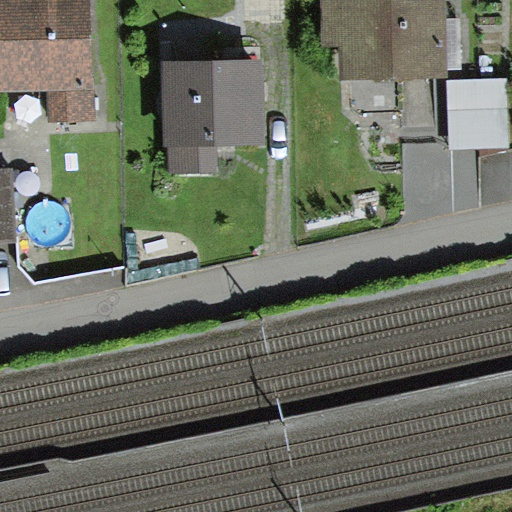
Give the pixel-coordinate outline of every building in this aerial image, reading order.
[(0,0),(0,83),(0,90),(91,87),(88,0),(0,0)] [(313,0),(314,73),(444,72),(443,0),(313,0)] [(265,64),(162,68),(165,150),(267,147),(265,64)] [(511,151),(511,80),(456,83),(459,153),(511,151)] [(0,246),(18,245),(13,171),(0,172),(0,246)]
